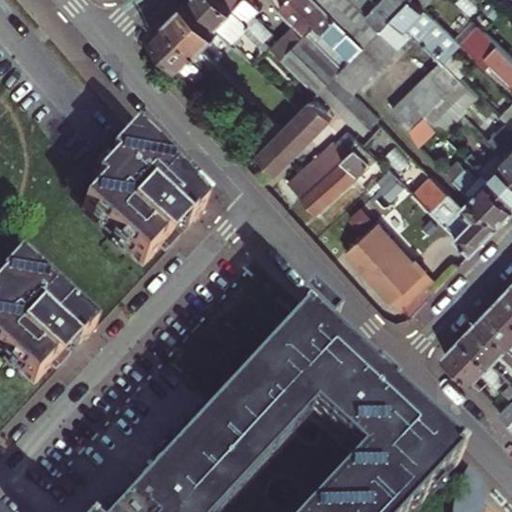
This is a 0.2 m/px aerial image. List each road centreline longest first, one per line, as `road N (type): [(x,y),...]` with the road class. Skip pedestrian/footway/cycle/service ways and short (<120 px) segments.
road 1 (residential): [(0,475),(252,201)]
road 2 (residential): [(252,201),(400,364)]
road 3 (residential): [(106,37),(252,201)]
road 4 (residential): [(400,364),(511,479)]
road 5 (residential): [(511,249),(400,364)]
